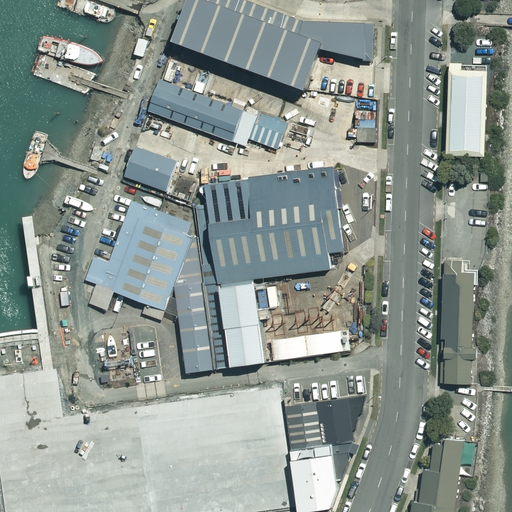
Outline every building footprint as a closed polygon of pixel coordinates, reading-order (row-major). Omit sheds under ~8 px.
[(308,23),(243,0),(194,0),(193,1),(177,43),(317,95),(331,55),(379,65),(381,27),(308,23)] [(495,67),(455,66),(452,158),(493,159),(495,67)] [(141,77),(132,73),(126,89),(135,92),(141,77)] [(260,117),(163,81),(152,112),(249,148),(252,140),(280,150),(290,124),(261,114),(260,117)] [(176,163),(135,148),(125,178),(166,192),(176,163)] [(194,375),(276,365),(265,281),(339,271),(337,256),(353,254),(341,170),(214,187),(217,205),(201,207),(205,238),(196,239),(195,231),(173,223),(175,217),(136,202),(113,263),(98,258),(90,281),(101,285),(94,305),(113,312),(120,293),(150,305),(147,314),(166,322),(170,313),(187,320),(194,375)] [(468,272),(468,262),(448,261),(444,385),(463,386),(462,395),(479,395),(480,362),(486,362),(486,351),(479,351),(481,273),(468,272)] [(364,415),(368,397),(288,408),(295,462),(302,511),(334,511),(343,490),(342,484),(352,460),(352,454),(356,444),(355,432),(358,431),(361,415),(364,415)] [(461,511),(471,445),(440,440),(435,472),(429,471),(424,504),(418,503),(416,511),(461,511)]
